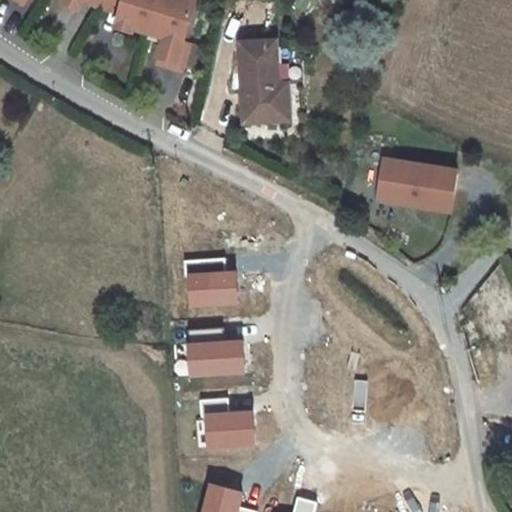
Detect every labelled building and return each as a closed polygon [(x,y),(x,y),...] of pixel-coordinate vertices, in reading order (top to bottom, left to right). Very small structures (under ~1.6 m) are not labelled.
[(9,0),(24,8),(28,0),(9,0)] [(63,0),(66,2),(78,9),(81,10),(85,2),(98,10),(103,0),(63,0)] [(103,0),(98,10),(99,10),(120,16),(117,26),(134,31),(151,36),(162,0),(103,0)] [(182,0),(162,0),(151,36),(165,40),(164,45),(158,66),(183,73),(190,46),(185,44),(197,4),(182,0)] [(66,2),(64,6),(78,14),(81,10),(78,9),(66,2)] [(134,31),(117,26),(116,30),(133,35),(134,31)] [(165,40),(151,36),(150,42),(164,45),(165,40)] [(242,44),(246,121),(291,120),(289,84),(280,84),(277,42),(242,44)] [(454,173),(382,160),(375,200),(399,205),(399,200),(411,202),(411,207),(447,213),(454,173)] [(346,446),(348,452),(373,439),(369,434),(346,446)] [(380,436),(373,439),(381,454),(388,451),(380,436)] [(413,511),(381,454),(373,439),(348,452),(338,458),(369,511),(413,511)]
